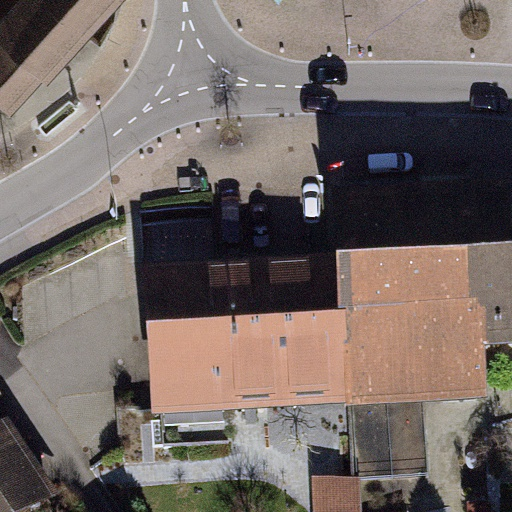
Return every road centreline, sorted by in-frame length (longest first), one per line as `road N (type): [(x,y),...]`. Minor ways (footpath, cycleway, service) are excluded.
road 1 (residential): [(197,88),(262,84),(511,103)]
road 2 (residential): [(0,216),(147,109),(197,88)]
